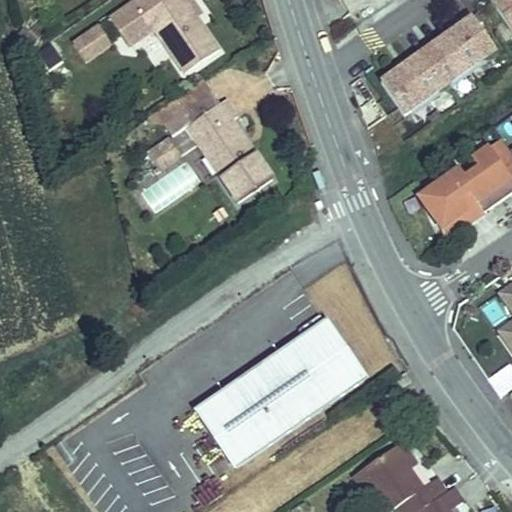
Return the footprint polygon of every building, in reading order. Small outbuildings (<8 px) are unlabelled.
[(154,32),(182,80),(219,58),(196,21),(184,0),(139,0),(110,18),(128,47),(154,32)] [(201,17),(191,0),(184,0),(196,21),(201,17)] [(511,0),(494,0),(491,3),(511,32),(511,0)] [(452,35),(381,84),(404,118),(496,53),(469,15),(456,23),(460,29),(452,35)] [(448,29),(452,35),(460,29),(456,23),(448,29)] [(83,59),(108,44),(97,25),(72,40),(83,59)] [(168,145),(182,136),(212,117),(195,92),(152,121),(168,145)] [(212,117),(182,136),(232,213),(267,190),(228,130),(233,127),(221,111),(212,117)] [(511,156),(510,154),(502,142),(472,163),(478,172),(465,181),(459,172),(424,196),(446,242),(511,195),(511,156)] [(166,147),(153,155),(164,172),(176,164),(166,147)] [(153,155),(145,161),(155,177),(164,172),(153,155)] [(511,287),(500,296),(511,313),(511,345),(509,347),(511,351),(511,287)] [(511,325),(500,334),(509,347),(511,345),(511,325)] [(362,385),(324,327),(195,415),(234,472),(362,385)] [(500,398),(511,389),(511,367),(508,363),(486,380),(500,398)] [(408,436),(359,469),(386,510),(398,502),(404,511),(413,511),(416,511),(455,511),(451,506),(468,495),(458,481),(451,486),(442,472),(423,485),(410,465),(422,457),(408,436)]
